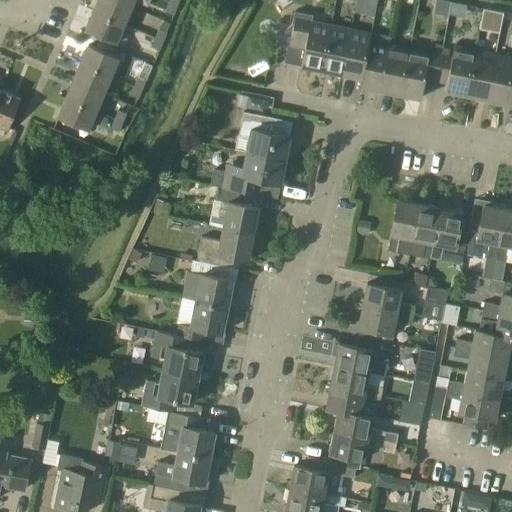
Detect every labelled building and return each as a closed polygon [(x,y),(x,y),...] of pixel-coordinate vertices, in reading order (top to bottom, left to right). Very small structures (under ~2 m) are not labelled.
[(99,0),(94,12),(123,25),(131,8),(113,0),(99,0)] [(463,16),(466,3),(448,0),(432,0),(431,10),(463,16)] [(165,12),(173,15),(177,7),(169,3),(165,12)] [(482,8),(478,29),(498,33),(503,12),(482,8)] [(86,31),(115,43),(123,25),(94,12),(86,31)] [(300,67),(322,71),(330,26),(311,23),(312,15),(294,12),(291,25),(286,29),(284,38),(288,44),(304,47),(300,67)] [(322,71),(341,75),(350,30),(330,26),(322,71)] [(154,39),(163,42),(167,33),(158,29),(154,39)] [(341,75),(361,79),(370,34),(350,30),(341,75)] [(359,87),(379,91),(389,38),(370,34),(361,79),(359,87)] [(399,95),(408,50),(389,46),(391,38),(389,38),(379,91),(399,95)] [(151,48),(159,51),(163,42),(154,39),(151,48)] [(88,45),(80,64),(111,76),(118,58),(88,45)] [(445,92),(465,96),(474,50),(454,46),(451,58),(440,56),(435,83),(446,85),(445,92)] [(423,80),(435,83),(440,56),(408,50),(399,95),(420,99),(423,80)] [(465,96),(485,100),(494,54),(474,50),(465,96)] [(485,100),(505,104),(511,68),(511,57),(494,54),(485,100)] [(80,64),(73,81),(103,94),(111,76),(80,64)] [(133,86),(142,89),(145,81),(137,77),(133,86)] [(66,99),(96,112),(103,94),(73,81),(66,99)] [(129,96),(138,99),(142,89),(133,86),(129,96)] [(0,90),(0,127),(8,131),(21,99),(0,90)] [(58,118),(88,130),(96,112),(66,99),(58,118)] [(118,111),(114,119),(123,123),(126,115),(118,111)] [(245,153),(285,161),(290,137),(267,133),(270,118),(243,112),(238,136),(248,138),(245,153)] [(110,129),(119,132),(123,123),(114,119),(110,129)] [(218,187),(243,192),(255,195),(258,179),(280,184),(285,161),(245,153),(243,167),(225,164),(224,172),(213,170),(210,185),(219,187),(218,187)] [(253,234),(258,208),(241,204),(243,192),(218,187),(216,199),(228,201),(223,228),(253,234)] [(387,250),(409,254),(418,205),(397,200),(390,235),(387,250)] [(430,259),(440,209),(418,205),(409,254),(430,259)] [(495,260),(505,210),(484,205),(481,220),(471,219),(469,233),(464,250),(464,254),(495,260)] [(442,245),(464,250),(469,233),(458,231),(461,213),(440,209),(430,259),(439,260),(442,245)] [(508,247),(511,248),(511,210),(505,210),(495,260),(505,262),(508,247)] [(196,262),(219,266),(221,267),(223,255),(248,260),(253,234),(223,228),(220,241),(201,238),(196,261),(196,262)] [(193,301),(196,301),(227,307),(232,280),(217,276),(219,266),(196,262),(192,261),(190,273),(186,272),(181,299),(193,301)] [(366,284),(362,306),(413,316),(415,307),(398,303),(401,291),(366,284)] [(424,301),(444,305),(447,292),(427,288),(424,301)] [(482,311),(511,316),(511,294),(502,293),(500,306),(484,303),(482,311)] [(176,335),(190,338),(204,341),(206,330),(221,333),(227,307),(196,301),(193,301),(195,301),(190,327),(178,325),(176,335)] [(360,328),(358,337),(391,344),(395,322),(411,325),(413,316),(362,306),(358,327),(360,328)] [(494,334),(510,337),(511,337),(511,316),(482,311),(480,320),(496,323),(494,333),(494,334)] [(454,347),(506,358),(510,337),(494,334),(494,333),(474,329),(472,342),(456,340),(454,347)] [(163,371),(197,378),(203,352),(188,349),(190,338),(176,335),(176,336),(156,331),(151,358),(165,361),(163,371)] [(338,344),(334,365),(368,372),(368,373),(385,376),(391,344),(358,337),(356,348),(338,344)] [(466,371),(502,378),(506,358),(454,347),(453,356),(468,359),(466,371)] [(334,365),(330,387),(381,397),(383,386),(366,384),(368,373),(368,372),(334,365)] [(168,410),(174,412),(177,400),(192,403),(197,378),(163,371),(161,384),(146,380),(140,405),(168,410)] [(447,388),(498,398),(502,378),(466,371),(463,383),(448,380),(447,388)] [(326,408),(337,410),(372,417),(374,404),(379,405),(381,397),(330,387),(326,408)] [(498,398),(447,388),(445,397),(460,400),(457,412),(494,419),(498,398)] [(402,400),(398,420),(420,425),(424,404),(402,400)] [(174,412),(168,410),(163,435),(180,438),(177,451),(209,457),(214,432),(198,429),(201,417),(174,412)] [(372,417),(337,410),(333,432),(385,442),(395,444),(397,434),(369,429),(372,417)] [(31,447),(45,450),(50,424),(36,421),(31,447)] [(385,442),(333,432),(327,461),(327,462),(356,468),(355,469),(360,470),(362,459),(364,460),(366,447),(383,450),(385,442)] [(108,442),(107,459),(133,460),(134,443),(108,442)] [(0,487),(26,493),(32,459),(4,454),(5,453),(0,451),(0,487)] [(175,465),(157,461),(153,485),(186,492),(188,480),(204,484),(209,457),(177,451),(175,465)] [(55,506),(82,511),(86,511),(90,493),(102,495),(107,468),(83,463),(84,459),(60,454),(57,469),(62,470),(55,506)] [(290,488),(340,497),(342,488),(340,488),(342,476),(354,479),(355,469),(356,468),(327,462),(327,461),(307,457),(305,468),(294,466),(290,488)] [(198,511),(200,506),(184,502),(186,492),(153,485),(148,508),(165,511),(164,511),(198,511)] [(286,508),(303,511),(337,511),(340,497),(290,488),(286,508)]
